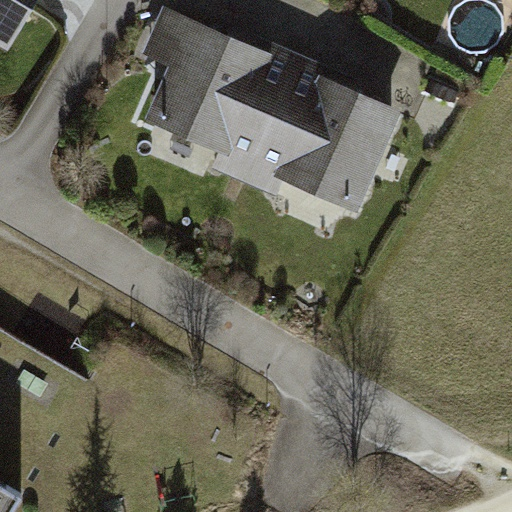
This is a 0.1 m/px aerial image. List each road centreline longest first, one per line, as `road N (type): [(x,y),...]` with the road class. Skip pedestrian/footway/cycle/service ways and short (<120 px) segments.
road 1 (residential): [(12,190),(413,425)]
road 2 (residential): [(12,190),(124,0)]
